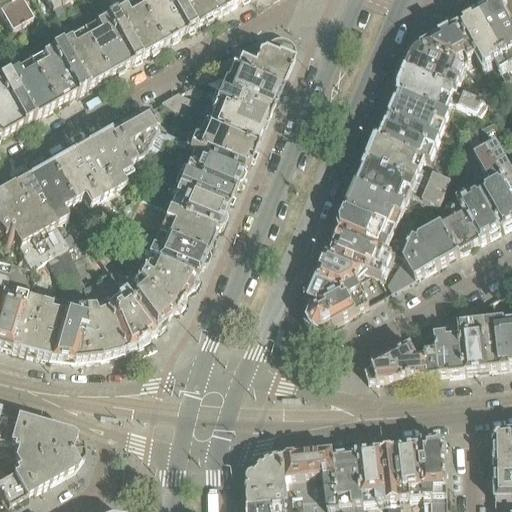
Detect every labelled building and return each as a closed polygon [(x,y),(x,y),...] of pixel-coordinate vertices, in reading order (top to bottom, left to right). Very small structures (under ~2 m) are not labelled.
[(21,32),(2,0),(0,0),(0,18),(11,38),(21,32)] [(32,26),(20,5),(19,2),(22,0),(2,0),(21,32),(32,26)] [(65,16),(55,0),(42,0),(51,15),(57,11),(62,18),(65,16)] [(55,0),(65,16),(73,12),(70,5),(72,3),(70,0),(55,0)] [(129,71),(115,48),(127,41),(114,19),(106,3),(109,0),(93,0),(107,23),(82,37),(108,84),(129,71)] [(162,0),(147,0),(137,6),(163,52),(184,40),(184,41),(194,35),(180,11),(171,16),(162,0)] [(217,22),(204,0),(162,0),(171,16),(180,11),(194,35),(195,35),(194,34),(217,22)] [(204,0),(217,22),(235,11),(229,0),(204,0)] [(254,0),(229,0),(235,11),(238,10),(249,4),(248,4),(254,0)] [(511,3),(501,10),(511,30),(511,3)] [(163,52),(137,6),(114,19),(127,41),(115,48),(129,71),(130,71),(141,65),(163,52)] [(511,30),(501,10),(480,21),(511,78),(511,30)] [(511,78),(480,21),(459,33),(459,34),(483,79),(495,72),(500,81),(502,80),(505,86),(501,89),(509,102),(511,100),(511,78)] [(57,39),(49,26),(38,32),(45,46),(57,39)] [(487,87),(483,79),(459,34),(422,54),(461,71),(463,71),(483,91),(487,87)] [(108,84),(82,37),(49,56),(62,78),(72,72),(86,96),(87,96),(87,95),(108,84)] [(279,100),(293,67),(294,62),(294,57),(293,53),(291,50),(287,47),(282,45),(277,45),(272,46),(266,49),(262,57),(257,60),(257,59),(255,63),(247,60),(225,73),(228,74),(226,78),(279,100)] [(460,85),(464,75),(465,74),(461,71),(422,54),(422,55),(418,58),(414,62),(411,67),(410,67),(407,75),(454,96),(456,97),(461,86),(460,85)] [(86,96),(72,72),(62,78),(49,56),(28,68),(54,114),(75,102),(75,103),(86,96)] [(54,114),(28,68),(0,83),(0,93),(8,108),(19,102),(33,127),(34,126),(33,126),(54,114)] [(451,103),(454,96),(407,75),(399,93),(399,100),(400,101),(451,121),(457,123),(461,114),(477,120),(485,108),(461,98),(457,107),(451,103)] [(279,100),(226,78),(222,87),(218,86),(209,107),(239,120),(244,109),(267,118),(271,110),(275,109),(279,100)] [(192,91),(183,97),(199,104),(202,96),(192,91)] [(33,127),(19,102),(8,108),(0,93),(0,143),(0,144),(21,132),(22,133),(33,127)] [(187,117),(192,106),(179,101),(177,99),(164,107),(187,117)] [(440,144),(451,121),(400,101),(397,109),(396,108),(392,111),(389,118),(390,123),(440,144)] [(258,139),(262,131),(265,132),(271,119),(267,118),(244,109),(239,120),(209,107),(206,116),(209,118),(209,120),(210,121),(205,132),(202,130),(202,132),(255,155),(260,143),(258,139)] [(156,158),(158,155),(163,144),(164,139),(156,135),(157,133),(148,118),(149,117),(107,140),(130,178),(141,196),(153,168),(153,165),(150,164),(140,188),(130,172),(136,168),(135,167),(153,157),(156,158)] [(430,167),(440,144),(390,123),(387,132),(382,134),(379,141),(380,145),(426,165),(430,167)] [(255,155),(202,132),(196,145),(192,143),(191,145),(190,145),(186,153),(187,154),(192,156),(242,178),(245,169),(249,171),(255,155)] [(511,175),(511,176),(492,143),(488,145),(481,135),(475,138),(511,203),(511,175)] [(186,146),(165,137),(164,139),(163,144),(184,152),(186,146)] [(511,232),(511,203),(475,138),(470,141),(467,153),(472,160),(473,159),(486,183),(476,189),(478,194),(502,238),(511,232)] [(130,178),(107,140),(80,155),(99,187),(105,183),(114,199),(125,193),(119,183),(130,178)] [(465,154),(467,148),(459,144),(457,150),(465,154)] [(426,165),(380,145),(379,145),(378,145),(368,169),(446,202),(449,193),(451,188),(422,175),(426,165)] [(99,187),(80,155),(50,173),(72,210),(82,204),(88,214),(114,199),(105,183),(99,187)] [(156,170),(162,157),(158,155),(156,158),(153,165),(153,168),(156,170)] [(244,183),(242,178),(192,156),(182,180),(231,201),(235,193),(240,191),(244,183)] [(446,202),(368,169),(358,192),(406,212),(410,201),(440,214),(446,202)] [(72,210),(50,173),(14,193),(23,209),(31,205),(40,221),(48,216),(57,231),(66,226),(61,216),(72,210)] [(223,221),(231,201),(182,180),(167,216),(217,237),(222,234),(225,227),(223,221)] [(406,212),(358,192),(340,233),(343,234),(341,239),(393,260),(404,265),(414,244),(415,240),(409,238),(404,249),(396,245),(390,248),(406,212)] [(91,289),(80,269),(97,262),(84,245),(67,253),(55,232),(57,231),(48,216),(40,221),(31,205),(23,209),(14,193),(0,200),(0,249),(13,242),(23,259),(21,260),(30,276),(46,267),(66,302),(78,297),(81,296),(81,294),(91,289)] [(502,238),(478,194),(465,201),(465,202),(456,207),(480,251),(502,238)] [(480,251),(456,207),(451,198),(448,198),(438,223),(444,233),(443,233),(459,262),(480,251)] [(128,224),(135,210),(132,206),(121,213),(128,224)] [(213,245),(217,237),(167,216),(163,225),(157,239),(210,262),(215,251),(213,245)] [(459,262),(443,233),(441,231),(419,243),(418,246),(414,244),(404,265),(415,286),(459,262)] [(210,262),(157,239),(147,234),(131,248),(134,250),(132,253),(147,261),(146,262),(150,263),(196,284),(200,276),(205,274),(210,262)] [(387,274),(393,260),(341,239),(337,241),(333,249),(335,255),(332,263),(328,262),(317,287),(338,295),(335,303),(358,290),(357,289),(363,277),(379,284),(386,287),(391,275),(387,274)] [(194,297),(198,289),(196,284),(150,263),(146,272),(142,279),(138,285),(173,320),(178,319),(184,313),(183,307),(189,299),(194,297)] [(415,286),(404,265),(388,290),(393,299),(415,286)] [(173,320),(138,285),(129,276),(116,287),(138,321),(154,342),(156,341),(154,338),(159,338),(165,333),(166,327),(173,320)] [(154,342),(138,321),(116,287),(112,282),(82,295),(86,305),(85,305),(84,312),(83,312),(87,368),(100,367),(123,360),(126,359),(154,342)] [(358,290),(335,303),(338,295),(317,287),(309,306),(310,307),(306,315),(312,317),(308,326),(312,335),(313,335),(322,337),(322,338),(332,332),(333,333),(370,312),(358,290)] [(22,341),(27,324),(33,325),(34,321),(38,308),(13,301),(13,300),(2,297),(1,296),(0,298),(0,354),(10,357),(15,339),(22,341)] [(87,368),(83,312),(78,297),(66,302),(64,303),(65,312),(60,311),(58,321),(47,367),(72,370),(87,368)] [(47,367),(58,321),(60,311),(51,309),(50,312),(38,308),(34,321),(33,325),(27,324),(22,341),(15,339),(10,357),(24,361),(47,367)] [(511,375),(511,324),(494,326),(497,350),(485,352),(488,378),(511,375)] [(488,378),(485,352),(497,350),(494,326),(461,330),(461,336),(466,380),(488,378)] [(466,380),(461,336),(446,337),(447,341),(436,342),(438,357),(441,383),(466,380)] [(441,383),(438,357),(425,358),(426,362),(416,363),(411,353),(372,374),(373,375),(366,380),(369,390),(378,390),(441,383)] [(81,451),(71,442),(71,441),(0,420),(0,447),(15,452),(14,457),(18,458),(16,467),(82,458),(82,451),(81,451)] [(511,507),(511,439),(502,441),(494,450),(496,508),(511,507)] [(447,511),(446,456),(446,455),(438,448),(424,450),(424,454),(418,455),(424,504),(431,504),(431,511),(447,511)] [(424,504),(418,455),(415,451),(406,452),(403,456),(382,458),(385,484),(397,483),(400,507),(424,504)] [(400,511),(400,507),(397,483),(385,484),(382,458),(373,459),(370,456),(361,457),(358,461),(365,511),(389,508),(389,511),(400,511)] [(33,500),(75,477),(74,476),(83,466),(82,458),(16,467),(20,475),(14,477),(16,481),(19,486),(24,483),(33,500)] [(364,511),(365,511),(358,461),(349,462),(349,458),(334,460),(339,511),(364,511)] [(276,511),(304,509),(301,488),(324,486),(327,507),(327,511),(339,511),(334,460),(283,465),(283,466),(273,468),(266,472),(265,473),(258,479),(254,484),(251,489),(250,493),(249,494),(248,502),(248,504),(247,504),(248,511),(276,511)] [(24,483),(19,486),(16,481),(0,489),(0,500),(2,504),(6,511),(11,511),(33,500),(24,483)]
